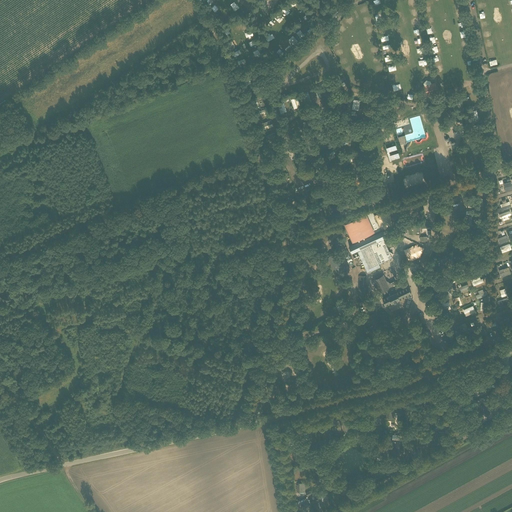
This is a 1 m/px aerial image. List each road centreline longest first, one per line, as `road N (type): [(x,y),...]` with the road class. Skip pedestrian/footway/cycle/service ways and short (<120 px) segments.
road 1 (unclassified): [(0,480),(501,355)]
road 2 (track): [(274,317),(274,201),(192,0)]
road 3 (unknown): [(266,350),(353,314),(356,270),(366,270),(385,307),(409,329)]
